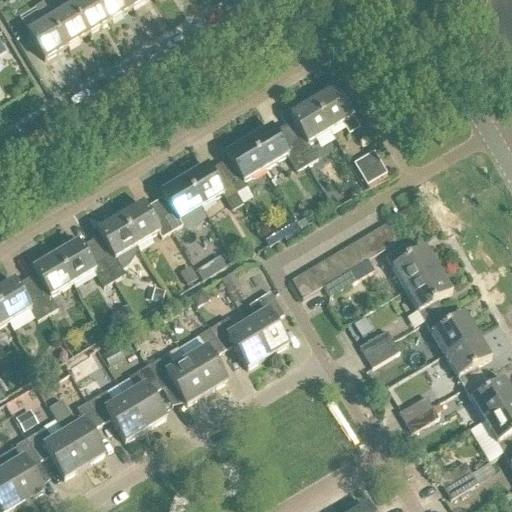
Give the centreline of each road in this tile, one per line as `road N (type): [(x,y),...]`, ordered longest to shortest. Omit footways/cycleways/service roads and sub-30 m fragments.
road 1 (residential): [(0,253),(335,56)]
road 2 (unclassified): [(0,168),(285,0)]
road 3 (residential): [(78,511),(327,365)]
road 4 (residential): [(327,365),(271,274),(413,182)]
road 5 (unclassified): [(488,136),(411,7)]
road 6 (residential): [(413,182),(335,56)]
